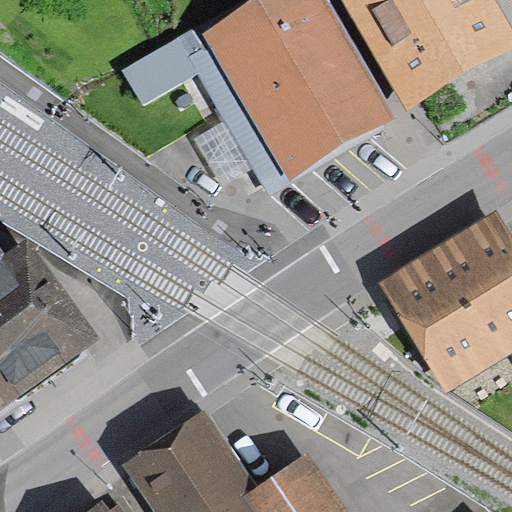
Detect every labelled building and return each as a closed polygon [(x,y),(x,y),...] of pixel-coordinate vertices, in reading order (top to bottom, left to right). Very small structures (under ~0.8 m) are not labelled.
[(398,125),(331,0),(272,0),(205,36),(284,185),(398,125)] [(477,0),(360,0),(415,99),(505,50),(477,0)] [(511,224),(507,216),(394,280),(452,380),(511,346),(511,224)] [(0,421),(105,348),(37,251),(4,275),(0,269),(0,421)] [(211,420),(137,470),(165,511),(330,511),(304,472),(264,499),(211,420)]
